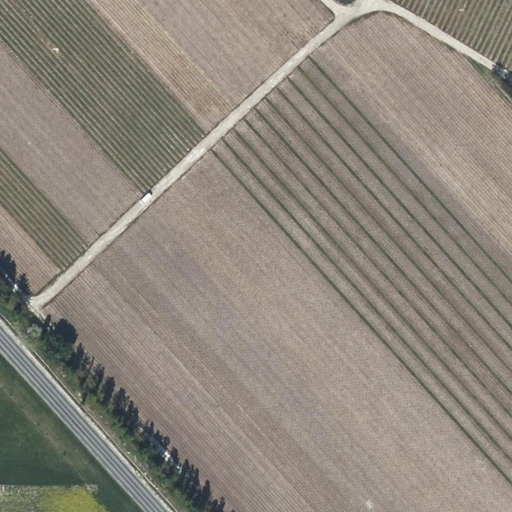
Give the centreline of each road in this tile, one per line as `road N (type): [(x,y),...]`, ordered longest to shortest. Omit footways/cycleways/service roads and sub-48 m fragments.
road 1 (track): [(0,266),(35,305),(350,0)]
road 2 (secondary): [(0,339),(154,511)]
road 3 (track): [(373,0),(511,79)]
